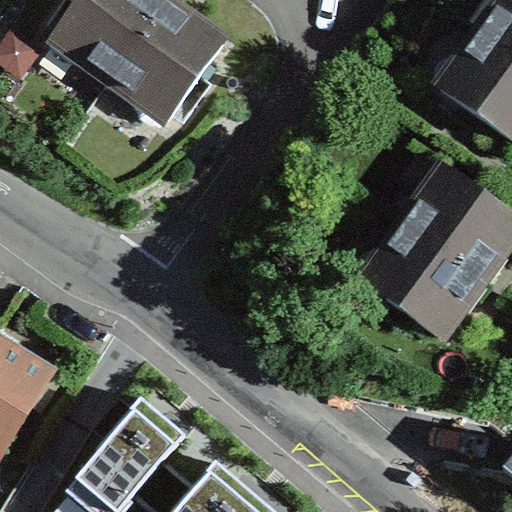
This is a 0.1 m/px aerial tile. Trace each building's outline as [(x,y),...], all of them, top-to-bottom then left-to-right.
[(110,79),(166,3),(162,0),(79,0),(53,38),(110,79)] [(511,0),(504,0),(481,32),(511,54),(511,0)] [(166,3),(110,79),(168,121),(224,44),(187,17),(166,3)] [(511,54),(481,32),(440,90),(511,142),(511,54)] [(511,215),(446,167),(404,225),(481,281),(489,269),(511,237),(511,215)] [(362,283),(439,338),(468,299),(481,281),(404,225),(362,283)] [(0,457),(52,373),(0,340),(0,457)] [(141,399),(105,441),(97,451),(100,454),(66,493),(88,511),(125,511),(132,505),(129,502),(136,494),(185,436),(172,425),(141,399)] [(248,511),(259,499),(255,496),(215,462),(173,511),(248,511)] [(274,511),(264,503),(259,499),(248,511),(274,511)]
